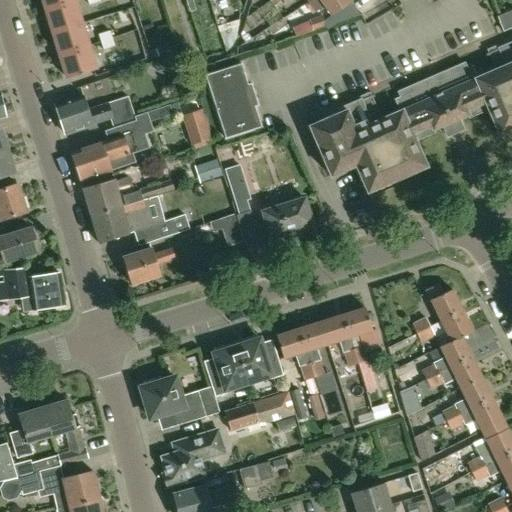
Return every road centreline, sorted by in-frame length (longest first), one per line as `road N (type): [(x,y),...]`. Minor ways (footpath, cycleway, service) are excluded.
road 1 (residential): [(101,340),(463,227)]
road 2 (residential): [(101,340),(0,0)]
road 3 (residential): [(142,511),(101,340)]
